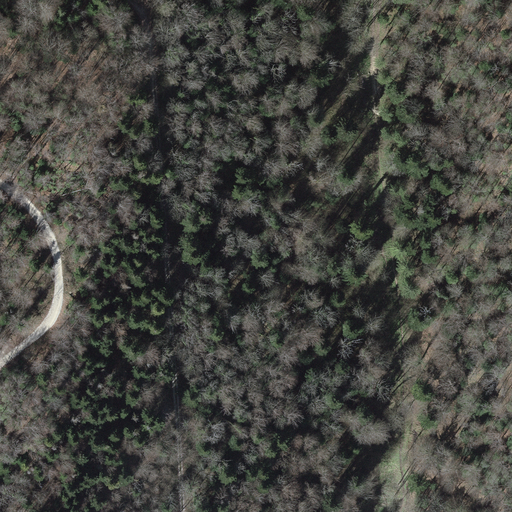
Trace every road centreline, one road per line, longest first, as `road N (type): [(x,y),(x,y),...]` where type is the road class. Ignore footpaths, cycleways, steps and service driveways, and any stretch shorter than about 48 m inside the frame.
road 1 (track): [(182,511),(152,32),(137,0)]
road 2 (track): [(376,0),(371,116),(404,312),(399,511)]
road 3 (track): [(0,369),(46,323),(58,297),(60,260),(52,237),(0,184)]
